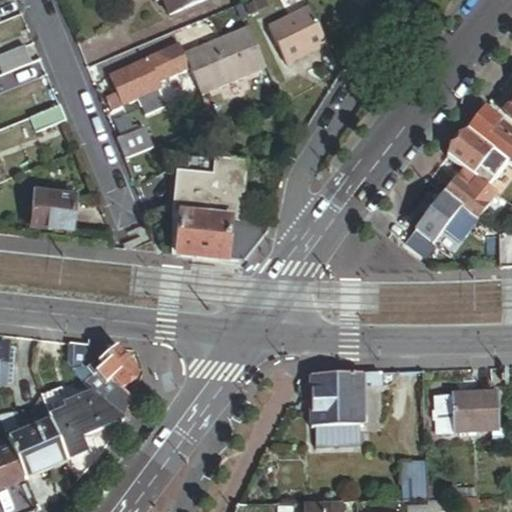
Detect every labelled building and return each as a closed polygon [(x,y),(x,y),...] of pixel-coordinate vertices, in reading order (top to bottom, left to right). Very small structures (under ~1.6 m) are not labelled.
[(153,0),(155,2),(160,0),(161,0),(168,16),(206,0),(153,0)] [(268,30),(285,65),(326,44),(308,10),(268,30)] [(200,96),(265,68),(248,29),(183,57),(189,71),(195,83),(200,96)] [(183,57),(179,47),(109,78),(117,95),(106,99),(112,112),(121,108),(138,101),(158,92),(161,91),(158,85),(171,79),(189,71),(183,57)] [(0,66),(4,76),(31,65),(24,49),(0,59),(0,66)] [(189,71),(171,79),(176,91),(195,83),(189,71)] [(138,101),(145,117),(165,108),(158,92),(138,101)] [(66,122),(61,108),(33,119),(29,120),(35,135),(39,133),(49,129),(66,122)] [(511,130),(511,129),(486,109),(467,134),(481,144),(494,127),(507,137),(511,130)] [(494,127),(481,144),(507,165),(511,167),(511,165),(511,140),(507,137),(494,127)] [(145,132),(117,143),(125,162),(152,151),(145,132)] [(481,144),(467,134),(448,159),(463,171),(473,178),(479,171),(494,182),(507,165),(481,144)] [(209,178),(174,175),(171,218),(180,219),(240,224),(245,165),(211,162),(209,178)] [(473,178),(463,171),(455,182),(463,188),(467,182),(472,185),(476,180),(473,178)] [(479,171),(473,178),(476,180),(488,190),(494,182),(479,171)] [(472,218),(478,223),(498,197),(488,190),(476,180),(472,185),(467,182),(463,188),(455,182),(444,197),(472,218)] [(72,235),(75,200),(36,196),(32,230),(72,235)] [(472,218),(444,197),(416,233),(434,247),(445,232),(455,240),(472,218)] [(243,266),(267,234),(269,226),(240,224),(180,219),(176,259),(243,266)] [(428,261),(437,249),(434,247),(416,233),(407,246),(428,261)] [(68,345),(65,364),(81,384),(91,377),(86,371),(84,368),(88,347),(68,345)] [(115,350),(88,347),(84,368),(86,371),(96,362),(98,364),(115,350)] [(86,371),(91,377),(95,373),(105,384),(111,378),(121,389),(136,375),(115,350),(98,364),(96,362),(86,371)] [(91,377),(81,384),(85,389),(91,394),(122,419),(130,400),(130,399),(121,389),(111,378),(105,384),(95,373),(91,377)] [(362,376),(311,379),(313,432),(316,432),(361,429),(364,429),(362,386),(362,376)] [(370,376),(362,376),(362,386),(370,385),(370,376)] [(381,388),(380,376),(370,376),(370,385),(370,389),(381,388)] [(122,419),(91,394),(64,406),(66,410),(47,419),(49,422),(65,461),(85,452),(79,438),(122,419)] [(447,398),(448,411),(449,436),(497,434),(496,396),(447,397),(447,398)] [(431,412),(448,411),(447,398),(430,399),(431,412)] [(64,406),(45,414),(46,417),(47,419),(66,410),(64,406)] [(45,414),(42,407),(10,413),(16,429),(46,417),(45,414)] [(449,436),(448,411),(431,412),(431,436),(449,436)] [(10,413),(0,415),(0,427),(6,441),(19,435),(16,429),(10,413)] [(47,419),(46,417),(16,429),(19,435),(49,422),(47,419)] [(19,435),(6,441),(10,449),(23,481),(65,462),(65,461),(49,422),(19,435)] [(361,429),(316,432),(317,451),(361,449),(361,429)] [(0,490),(23,481),(10,449),(0,452),(0,490)] [(428,503),(427,466),(400,467),(403,504),(409,504),(428,503)] [(480,511),(480,501),(465,502),(464,511),(480,511)] [(445,511),(445,503),(428,503),(409,504),(409,511),(445,511)]
